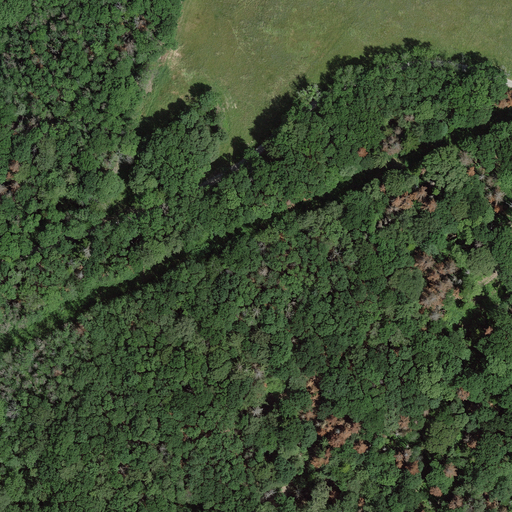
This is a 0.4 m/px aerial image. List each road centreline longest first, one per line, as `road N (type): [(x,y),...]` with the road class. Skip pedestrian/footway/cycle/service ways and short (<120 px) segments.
road 1 (track): [(511,84),(447,65),(390,69),(322,98),(228,173),(157,210),(0,264)]
road 2 (track): [(0,230),(46,138),(59,46),(71,26),(113,0)]
